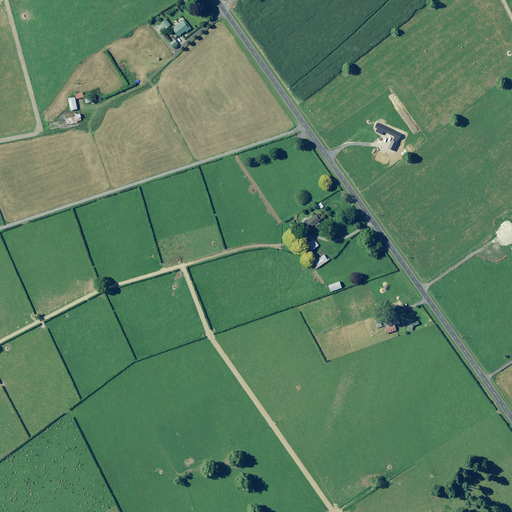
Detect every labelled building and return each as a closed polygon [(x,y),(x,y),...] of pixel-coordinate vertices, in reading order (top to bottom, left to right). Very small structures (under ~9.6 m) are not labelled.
[(171,25),(166,20),(162,23),(166,29),(171,25)] [(190,29),(183,20),(175,27),(176,28),(173,30),(179,37),(185,31),(186,33),(190,29)] [(178,44),(175,40),(170,44),(173,48),(178,44)] [(78,109),(76,97),(69,99),(71,111),(78,109)] [(78,123),(77,117),(66,119),(68,125),(78,123)] [(316,227),(319,224),(318,222),(320,221),(315,214),(308,220),(307,219),(305,221),(303,222),(309,229),(314,225),(316,227)] [(505,234),(504,235),(502,236),(504,239),(503,239),(508,247),(511,246),(511,244),(511,236),(508,230),(504,233),(505,234)] [(319,245),(314,239),(306,245),(311,252),(319,245)] [(329,261),(325,255),(314,262),(315,264),(313,265),(316,269),(329,261)] [(342,288),(340,282),(329,286),(331,292),(342,288)] [(412,330),(413,327),(418,326),(419,322),(405,318),(403,318),(401,325),(407,326),(407,329),(412,330)] [(396,331),(394,325),(385,328),(387,334),(396,331)]
